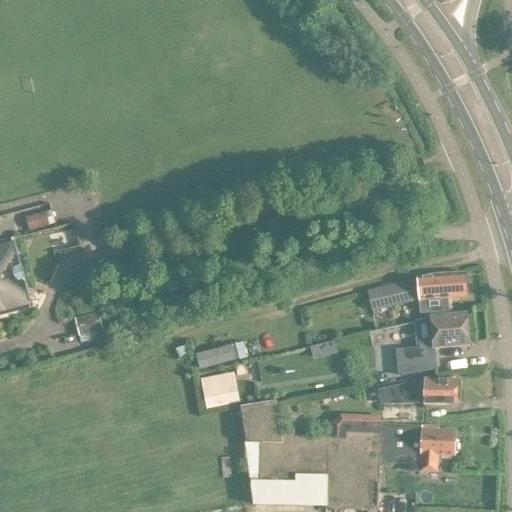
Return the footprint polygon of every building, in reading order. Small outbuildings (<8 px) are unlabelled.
[(42,209),(30,212),(34,225),(46,222),(42,209)] [(0,313),(29,306),(10,238),(0,239),(0,313)] [(433,273),(415,275),(418,310),(444,308),(443,295),(464,294),(462,271),(433,273)] [(363,290),(368,310),(409,300),(404,279),(363,290)] [(71,317),(77,342),(100,336),(94,311),(71,317)] [(413,347),(393,349),(395,375),(432,368),(430,340),(455,339),(466,338),(464,313),(454,313),(428,315),(412,320),(413,347)] [(330,339),(321,342),(324,354),(333,351),(330,339)] [(240,362),(232,363),(233,374),(242,372),(240,362)] [(197,377),(202,405),(235,398),(230,371),(197,377)] [(422,376),(375,388),(378,403),(383,402),(421,402),(454,402),(457,399),(458,378),(455,378),(422,377),(422,376)] [(273,398),(238,404),(238,405),(244,440),(243,441),(248,482),(250,500),(251,505),(323,507),(376,509),(377,460),(378,447),(378,430),(377,430),(358,430),(351,429),(342,429),(342,435),(334,435),(329,435),(328,435),(278,434),(273,398)] [(351,421),(351,429),(358,430),(377,430),(377,422),(351,421)] [(377,422),(377,430),(378,430),(378,447),(401,448),(407,449),(407,462),(406,469),(417,469),(434,470),(435,453),(451,453),(452,441),(453,429),(436,428),(436,424),(419,424),(419,423),(377,422)]
